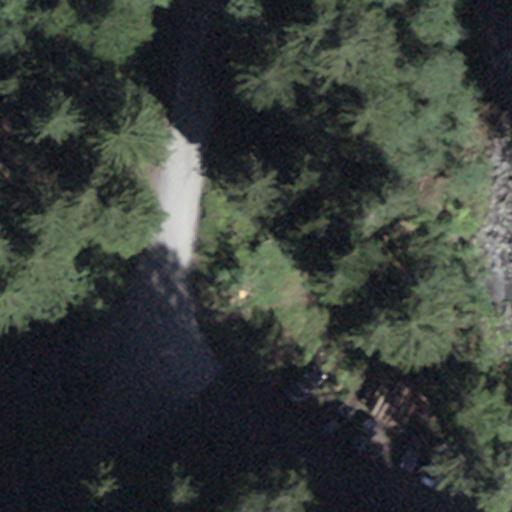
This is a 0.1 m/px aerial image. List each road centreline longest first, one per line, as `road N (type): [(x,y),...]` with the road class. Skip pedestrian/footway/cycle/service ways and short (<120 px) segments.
road 1 (unclassified): [(107,427),(154,311),(184,141),(197,0)]
road 2 (unclassified): [(107,427),(409,511)]
road 3 (unclassified): [(0,511),(61,482),(107,427)]
